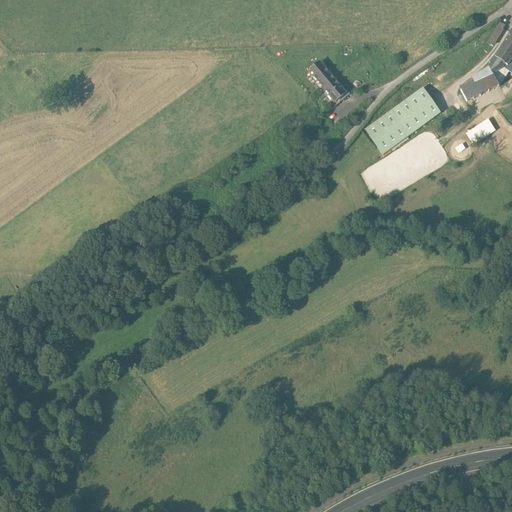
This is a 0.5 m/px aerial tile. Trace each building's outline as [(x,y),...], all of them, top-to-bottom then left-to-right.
[(511,27),(488,67),(498,88),(510,69),(511,70),(511,27)] [(317,84),(328,75),(321,66),(309,75),(317,84)] [(474,85),(460,91),(466,104),(498,88),(488,67),(470,77),(474,85)] [(346,96),(328,75),(317,84),(334,105),(346,96)] [(410,141),(392,115),(365,133),(383,159),(410,141)]
